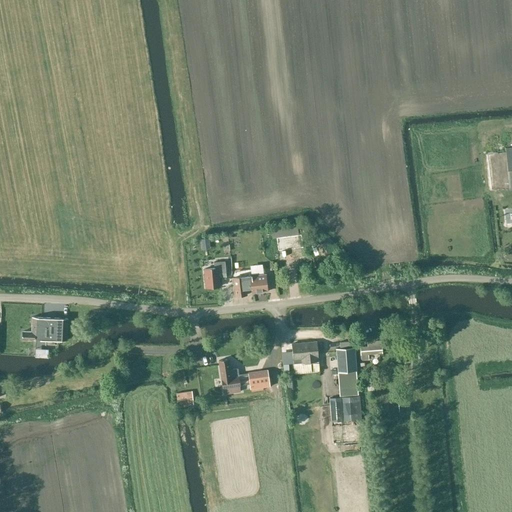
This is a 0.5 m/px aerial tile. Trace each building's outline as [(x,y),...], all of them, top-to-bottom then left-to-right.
[(295,234),(294,226),(287,227),(288,235),(295,234)] [(214,268),(203,268),(205,287),(219,286),(219,274),(226,273),(225,261),(214,262),(214,268)] [(251,288),(252,293),(267,291),(265,274),(233,278),(235,296),(246,295),(246,289),(251,288)] [(33,339),(40,339),(66,340),(67,318),(41,317),(41,316),(31,316),(31,331),(22,330),(22,339),(31,340),(31,338),(33,338),(33,339)] [(381,353),(380,340),(368,341),(368,346),(360,347),(361,360),(368,360),(368,354),(381,353)] [(318,357),(316,341),(291,344),(293,359),(293,363),(318,361),(318,357)] [(356,371),(355,347),(336,348),(338,372),(342,372),(342,382),(356,381),(356,371)] [(229,370),(228,359),(218,361),(221,379),(222,388),(227,387),(227,386),(239,384),(244,383),(243,376),(238,377),(237,369),(229,370)] [(270,387),(267,370),(248,372),(250,389),(270,387)] [(188,405),(186,392),(176,393),(179,406),(188,405)] [(361,419),(359,395),(330,398),(331,422),(361,419)]
